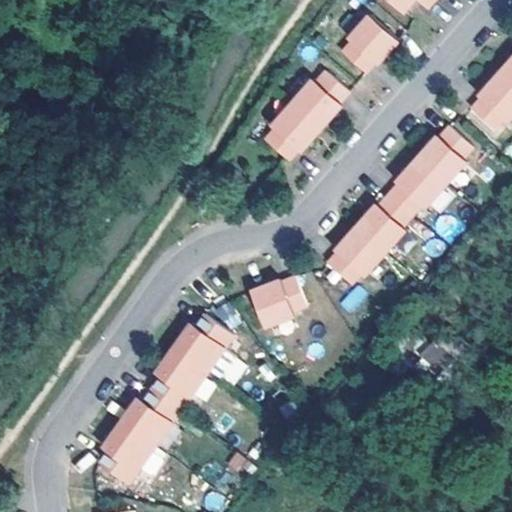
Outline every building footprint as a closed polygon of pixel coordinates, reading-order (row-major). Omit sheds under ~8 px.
[(423,0),(432,8),(439,0),(397,0),(409,10),(417,0),(423,0)] [(376,15),(356,37),(360,39),(350,51),(373,71),(383,60),(384,62),(404,40),(376,15)] [(511,117),(511,76),(505,70),(485,93),(487,96),(477,107),(501,128),(511,116),(511,117)] [(298,103),(327,128),(347,105),(345,104),(356,92),(332,71),(322,83),(319,80),(298,103)] [(327,128),(298,103),(279,125),(282,128),(272,139),(296,159),(306,148),(307,150),(327,128)] [(423,157),(452,182),(472,160),(469,156),(478,145),(455,125),(446,136),(444,134),(423,157)] [(432,205),(452,182),(423,157),(403,179),(406,182),(396,193),(419,213),(429,202),(432,205)] [(364,225),(393,250),(412,228),(409,225),(419,213),(396,193),(386,204),(384,202),(364,225)] [(393,250),(364,225),(344,247),(346,249),(336,261),(359,281),(370,270),(373,273),(393,250)] [(315,304),(304,275),(290,280),(289,277),(261,289),(275,324),(303,313),(302,309),(315,304)] [(356,283),(337,304),(350,315),(369,293),(356,283)] [(184,346),(218,370),(244,333),(215,312),(206,325),(201,322),(184,346)] [(419,353),(442,377),(458,362),(435,338),(419,353)] [(191,408),(218,370),(184,346),(167,371),(171,374),(161,387),(191,408)] [(132,420),(166,443),(191,408),(161,387),(154,398),(150,395),(132,420)] [(166,443),(132,420),(114,445),(119,448),(111,460),(140,480),(166,443)] [(209,491),(202,506),(215,511),(221,511),(227,498),(209,491)]
